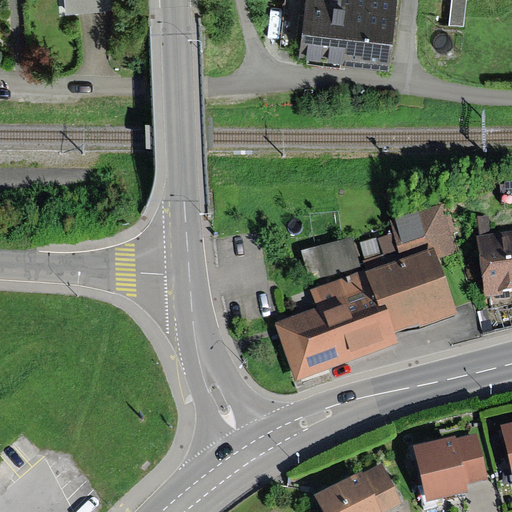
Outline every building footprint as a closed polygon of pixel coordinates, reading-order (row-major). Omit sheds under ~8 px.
[(389,70),(396,0),(305,0),(300,56),(308,57),(307,65),(342,68),(343,65),(389,70)] [(466,0),(451,0),(450,24),(464,25),(466,0)] [(395,331),(417,323),(419,327),(458,312),(436,257),(456,249),(438,202),(388,222),(403,259),(365,273),(379,309),(386,306),(395,331)] [(511,232),(479,236),(486,296),(504,294),(503,290),(511,288),(511,232)] [(362,266),(353,236),(301,252),(310,281),(362,266)] [(297,379),(399,341),(395,331),(386,306),(379,309),(365,273),(314,293),(319,307),(276,324),(297,379)] [(511,422),(501,426),(511,466),(511,422)] [(466,485),(488,479),(476,435),(457,440),(455,433),(411,445),(426,502),(468,491),(466,485)] [(315,498),(323,511),(379,511),(403,499),(382,461),(315,498)]
